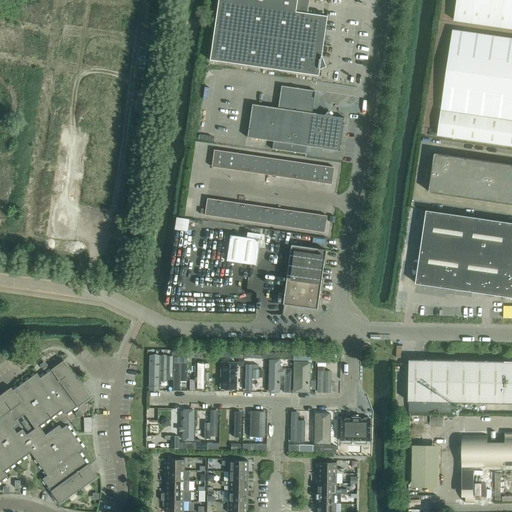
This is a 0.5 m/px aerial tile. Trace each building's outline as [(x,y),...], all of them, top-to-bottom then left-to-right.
[(217,0),(209,60),(318,76),(319,69),(325,66),(321,56),(326,16),(295,12),(296,0),(217,0)] [(511,0),(457,0),(454,21),(481,24),(511,28),(511,0)] [(511,39),(453,30),(438,136),(511,146),(511,39)] [(271,149),(305,154),(306,154),(307,146),(339,151),(344,118),(332,116),(328,111),(324,115),(312,113),(315,91),(281,86),(277,108),(251,104),(247,137),(273,141),(271,149)] [(224,169),(226,152),(214,150),(211,167),(224,169)] [(226,152),(224,169),(235,170),(238,154),(226,152)] [(435,153),(432,173),(445,175),(448,155),(435,153)] [(238,154),(235,170),(247,172),(250,155),(238,154)] [(250,155),(247,172),(259,174),(262,157),(250,155)] [(448,155),(445,175),(458,177),(461,157),(448,155)] [(262,157),(259,174),(271,176),(274,159),(262,157)] [(461,157),(458,177),(470,178),(473,159),(461,157)] [(274,159),(271,176),(283,177),(286,161),(274,159)] [(473,159),(470,178),(483,180),(486,161),(473,159)] [(286,161),(283,177),(295,179),(297,162),(286,161)] [(486,161),(483,180),(496,182),(499,163),(486,161)] [(297,162),(295,179),(307,181),(309,164),(297,162)] [(499,163),(496,182),(508,184),(511,165),(499,163)] [(309,164),(307,181),(319,183),(321,166),(309,164)] [(321,166),(319,183),(331,184),(334,168),(321,166)] [(432,173),(430,192),(442,194),(445,175),(432,173)] [(445,175),(442,194),(455,196),(458,177),(445,175)] [(458,177),(455,196),(467,198),(470,178),(458,177)] [(470,178),(467,198),(480,200),(483,180),(470,178)] [(483,180),(480,200),(493,202),(496,182),(483,180)] [(496,182),(493,202),(505,203),(508,184),(496,182)] [(217,217),(219,200),(207,198),(204,215),(217,217)] [(219,200),(217,217),(229,219),(231,202),(219,200)] [(231,202),(229,219),(240,220),(243,204),(231,202)] [(243,204),(240,220),(252,222),(255,205),(243,204)] [(255,205),(252,222),(264,224),(267,207),(255,205)] [(267,207),(264,224),(276,226),(279,209),(267,207)] [(279,209),(276,226),(288,227),(290,211),(279,209)] [(511,222),(427,210),(416,283),(511,297),(511,222)] [(290,211),(288,227),(300,229),(302,212),(290,211)] [(302,212),(300,229),(312,231),(314,214),(302,212)] [(314,214),(312,231),(324,233),(326,216),(314,214)] [(230,235),(226,261),(256,265),(259,240),(230,235)] [(270,241),(268,254),(280,256),(282,243),(270,241)] [(282,304),(317,309),(325,250),(291,245),(282,304)] [(0,418),(0,419),(0,482),(7,477),(4,472),(30,453),(47,475),(42,479),(51,491),(50,491),(59,504),(78,490),(78,491),(97,477),(88,464),(87,464),(79,453),(84,450),(66,425),(61,429),(59,425),(45,435),(39,427),(62,410),(66,415),(77,407),(78,407),(91,397),(77,379),(63,360),(50,370),(51,370),(40,378),(36,373),(13,390),(11,387),(0,395),(0,418)] [(268,360),(268,392),(279,392),(280,376),(285,376),(285,369),(280,368),(280,360),(268,360)] [(410,360),(409,402),(410,402),(410,412),(453,413),(453,403),(511,404),(511,362),(423,360),(410,360)] [(293,361),(293,391),(293,392),(310,392),(310,362),(300,362),(293,361)] [(197,362),(196,387),(203,387),(204,368),(208,368),(208,363),(204,363),(197,362)] [(179,388),(179,381),(186,381),(187,363),(173,363),(173,368),(173,388),(179,388)] [(149,364),(149,389),(156,390),(156,384),(159,384),(160,370),(156,370),(156,364),(149,364)] [(245,364),(245,389),(251,390),(252,377),(259,377),(259,369),(258,369),(258,365),(245,364)] [(317,367),(317,392),(325,392),(325,377),(328,377),(328,372),(325,372),(325,367),(317,367)] [(204,423),(204,427),(204,433),(204,439),(210,439),(210,436),(217,436),(217,413),(217,410),(210,410),(210,423),(204,423)] [(182,426),(182,438),(186,438),(186,439),(193,439),(193,411),(186,411),(186,426),(182,426)] [(264,438),(264,435),(265,413),(259,413),(258,422),(251,422),(251,437),(258,437),(258,438),(264,438)] [(290,413),(290,438),(290,442),(304,442),(304,420),(297,420),(297,413),(290,413)] [(315,413),(314,440),(314,444),(330,445),(330,413),(323,413),(315,413)] [(339,413),(338,438),(338,445),(357,445),(357,435),(361,435),(361,431),(356,431),(357,413),(353,413),(339,413)] [(430,426),(444,427),(445,416),(431,415),(430,426)] [(462,435),(462,469),(462,497),(466,497),(466,503),(474,504),(474,467),(511,467),(511,432),(505,433),(505,442),(488,443),(488,435),(462,435)] [(361,455),(366,455),(370,455),(371,444),(362,443),(361,455)] [(412,487),(439,487),(439,446),(413,446),(412,487)] [(165,460),(164,470),(189,471),(184,470),(184,460),(165,460)] [(228,472),(247,473),(248,461),(229,461),(229,462),(221,462),(221,466),(228,466),(228,472)] [(343,471),(353,471),(353,476),(357,476),(357,461),(344,461),(343,471)] [(317,463),(317,474),(336,474),(343,474),(343,470),(336,469),(336,464),(317,463)] [(164,481),(183,481),(189,481),(189,471),(164,470),(164,481)] [(228,482),(247,483),(247,473),(228,472),(228,482)] [(317,474),(316,484),(336,484),(336,474),(317,474)] [(164,481),(164,491),(183,491),(183,481),(164,481)] [(228,486),(228,492),(247,493),(247,483),(228,482),(221,482),(221,486),(228,486)] [(316,494),(336,495),(336,484),(316,484),(316,494)] [(164,501),(183,501),(190,501),(190,491),(183,491),(164,491),(164,494),(161,493),(160,501),(164,501)] [(227,502),(247,503),(247,493),(228,492),(227,502)] [(316,504),(340,505),(340,495),(336,495),(316,494),(316,504)] [(183,501),(164,501),(163,511),(183,511),(183,501)] [(246,511),(247,503),(227,502),(227,511),(246,511)]
